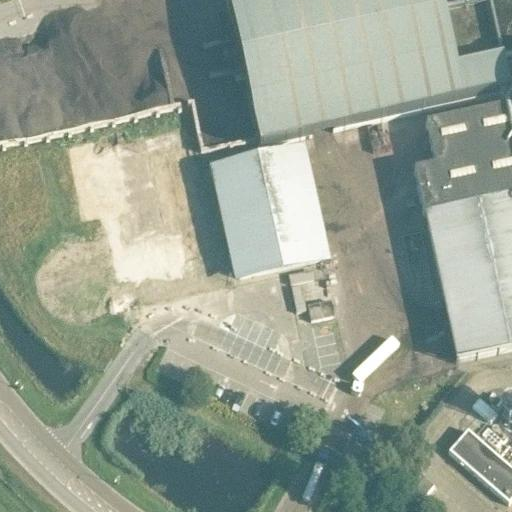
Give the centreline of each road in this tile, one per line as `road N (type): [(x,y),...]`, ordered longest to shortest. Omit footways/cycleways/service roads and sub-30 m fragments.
road 1 (unknown): [(489,511),(427,455),(431,439),(487,379),(511,381)]
road 2 (unclassified): [(101,511),(0,407)]
